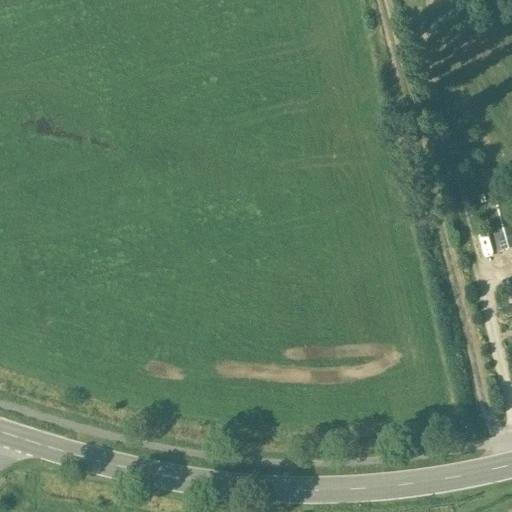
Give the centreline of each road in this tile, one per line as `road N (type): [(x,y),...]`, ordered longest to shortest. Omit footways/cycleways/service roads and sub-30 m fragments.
road 1 (tertiary): [(0,434),(175,480),(262,489),(409,485),(511,466)]
road 2 (track): [(380,0),(500,468)]
